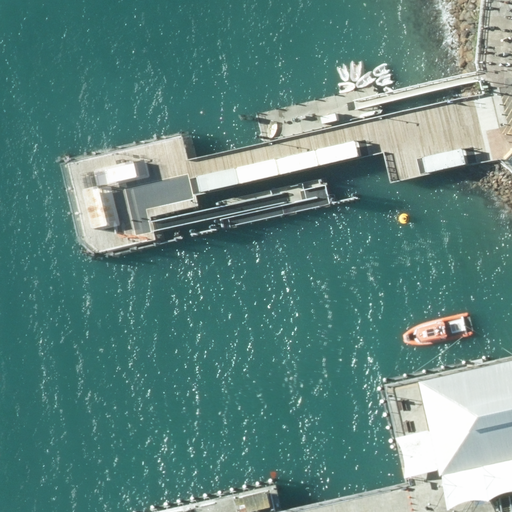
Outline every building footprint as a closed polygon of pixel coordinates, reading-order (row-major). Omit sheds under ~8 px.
[(331,116),(324,118),(326,124),(340,121),(338,114),(335,115),(331,116)] [(373,136),(331,146),(332,153),(334,161),(377,152),(375,143),(373,136)] [(331,146),(288,156),(290,163),(291,171),(334,161),(332,153),(331,146)] [(461,147),(419,157),(421,165),(422,172),(465,163),(463,155),(461,147)] [(288,156),(245,166),(247,173),(249,181),(291,171),(290,163),(288,156)] [(102,167),(106,184),(148,174),(144,157),(102,167)] [(245,166),(203,175),(204,183),(206,191),(249,181),(247,173),(245,166)] [(101,189),(85,193),(94,234),(111,231),(101,189)] [(507,459),(511,457),(511,359),(425,379),(436,426),(444,462),(445,467),(446,472),(450,471),(507,459)] [(411,475),(445,467),(444,462),(436,426),(401,436),(407,445),(411,456),(412,465),(411,475)] [(511,457),(507,459),(450,471),(458,507),(464,503),(471,499),(480,496),(489,495),(498,498),(503,493),(508,490),(511,489),(511,457)] [(245,511),(278,505),(275,489),(239,497),(242,511),(245,511)]
